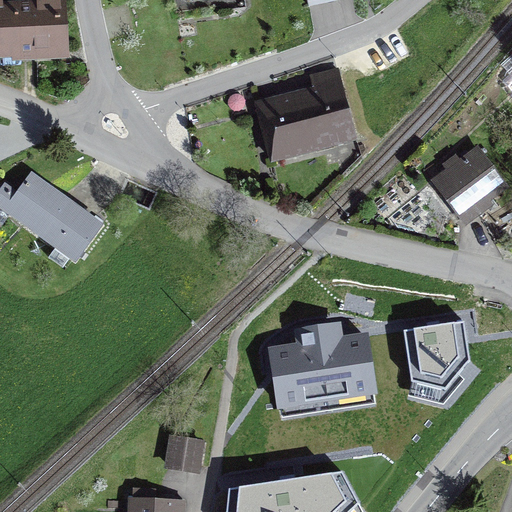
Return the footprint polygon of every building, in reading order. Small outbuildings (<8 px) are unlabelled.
[(0,0),(0,61),(11,61),(11,64),(69,61),(66,0),(33,0),(34,2),(3,3),(2,0),(0,0)] [(309,76),(312,88),(254,103),(270,165),(357,143),(338,68),(309,76)] [(430,182),(465,228),(511,192),(511,191),(478,146),(460,160),(456,155),(441,166),(445,171),(430,182)] [(75,265),(104,226),(67,199),(31,173),(17,192),(6,184),(0,191),(0,225),(2,227),(9,217),(75,265)] [(468,363),(462,325),(435,329),(402,334),(409,383),(443,392),(468,363)] [(271,353),(279,408),(372,393),(364,339),(335,344),(332,329),(314,332),(299,334),(302,349),(271,353)] [(166,468),(194,472),(198,444),(171,440),(166,468)] [(290,482),(227,492),(224,511),(350,511),(357,506),(340,474),(290,482)] [(185,511),(186,502),(156,500),(156,490),(133,489),(132,496),(127,496),(126,511),(185,511)]
